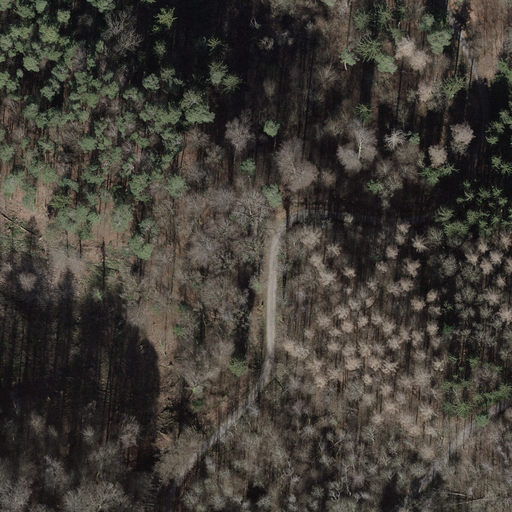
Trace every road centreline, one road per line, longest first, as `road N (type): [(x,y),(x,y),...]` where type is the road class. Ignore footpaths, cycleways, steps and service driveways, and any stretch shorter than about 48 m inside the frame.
road 1 (track): [(441,0),(481,79),(486,122),(472,163),(447,207),(424,220),(364,223),(313,212),(290,220),(280,244),(264,382),(203,446),(171,492),(170,511)]
road 2 (track): [(397,511),(482,417),(511,402)]
